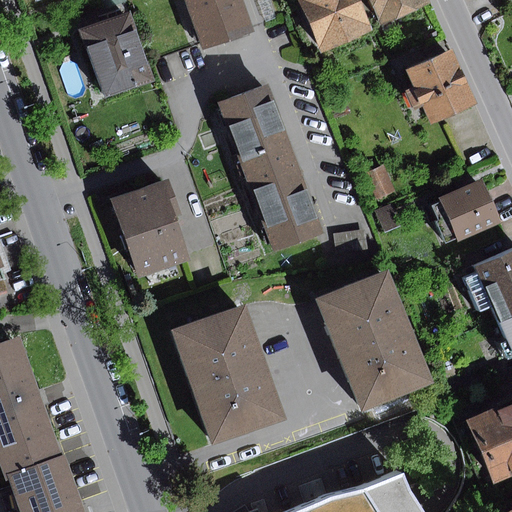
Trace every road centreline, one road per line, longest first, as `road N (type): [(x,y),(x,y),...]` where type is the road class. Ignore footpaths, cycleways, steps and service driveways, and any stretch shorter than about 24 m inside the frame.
road 1 (residential): [(145,511),(0,103)]
road 2 (residential): [(451,0),(511,135)]
